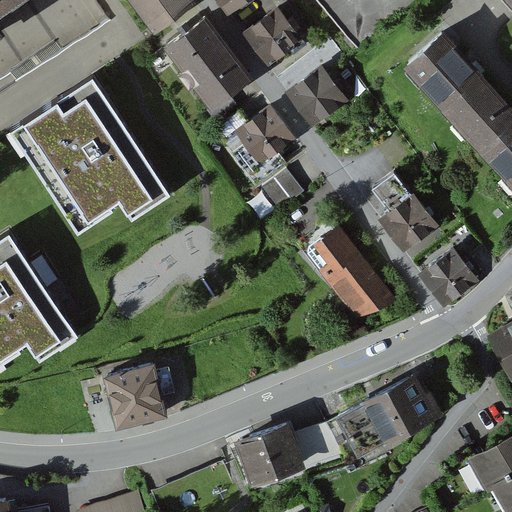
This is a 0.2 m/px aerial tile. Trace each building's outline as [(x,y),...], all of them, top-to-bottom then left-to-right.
[(0,8),(11,0),(0,0),(0,26),(0,27),(0,26),(0,8)] [(174,14),(192,0),(133,0),(154,28),(174,14)] [(318,0),(358,48),(416,0),(318,0)] [(295,40),(300,37),(292,25),(296,22),(293,17),(289,20),(279,6),(246,30),(268,61),(290,45),(294,50),(300,46),(295,40)] [(227,91),(250,75),(206,15),(190,27),(188,25),(186,22),(180,27),(183,32),(168,42),(212,102),(227,91)] [(409,61),(465,124),(499,95),(442,31),(409,61)] [(312,121),(345,97),(336,85),(340,82),(336,77),(332,80),(322,66),(289,90),(312,121)] [(162,178),(93,72),(57,96),(21,120),(37,144),(26,151),(69,216),(88,204),(96,217),(113,206),(104,191),(112,186),(132,216),(149,204),(141,191),(162,178)] [(207,106),(214,117),(235,102),(227,91),(212,102),(207,106)] [(511,110),(499,95),(465,124),(511,177),(511,110)] [(232,150),(256,181),(286,159),(281,154),(284,152),(282,148),(279,145),(293,134),(271,104),(249,120),(240,109),(216,127),(225,139),(239,129),(247,140),(232,150)] [(286,166),(262,184),(280,208),(305,190),(296,178),(286,166)] [(390,210),(381,216),(404,248),(437,224),(430,215),(434,213),(430,207),(426,209),(414,193),(412,194),(394,170),(372,186),(390,210)] [(70,321),(9,229),(0,234),(0,354),(4,361),(21,350),(11,335),(20,329),(40,359),(57,347),(49,335),(70,321)] [(389,296),(343,236),(339,239),(335,242),(325,230),(304,246),(322,270),(326,267),(348,297),(339,303),(348,314),(389,296)] [(453,248),(422,271),(444,301),(476,278),(453,248)] [(511,323),(493,333),(511,369),(511,323)] [(164,411),(153,363),(107,373),(118,422),(142,416),(164,411)] [(413,375),(339,414),(359,452),(438,410),(430,394),(424,396),(413,375)] [(287,423),(240,438),(254,479),(300,463),(287,423)] [(474,454),(459,462),(474,489),(488,481),(492,486),(498,483),(511,474),(511,436),(475,457),(474,454)] [(511,474),(498,483),(511,508),(511,474)] [(147,511),(143,496),(88,511),(147,511)] [(0,511),(49,511),(48,505),(8,511),(6,498),(0,498),(0,511)]
